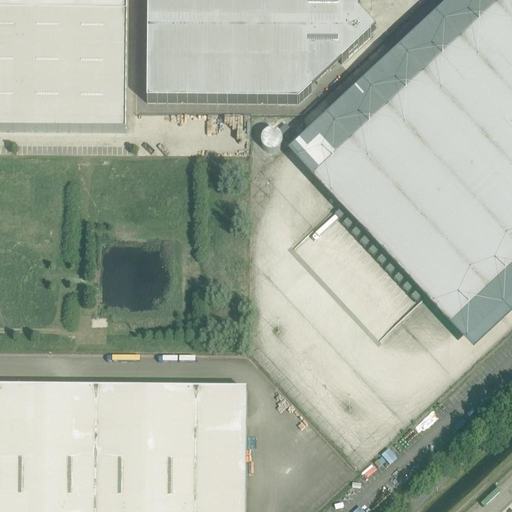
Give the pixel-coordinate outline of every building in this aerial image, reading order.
[(0,0),(0,132),(125,134),(126,17),(126,0),(0,0)] [(147,0),(147,104),(299,105),(371,38),(376,34),(358,15),(358,0),(147,0)] [(511,0),(506,0),(313,180),(450,327),(511,269),(511,0)] [(286,126),(279,133),(287,142),(295,135),(286,126)] [(99,134),(44,134),(44,146),(94,147),(94,141),(99,141),(99,134)] [(223,143),(204,143),(204,156),(221,156),(221,153),(240,153),(240,156),(251,156),(252,141),(237,141),(237,143),(223,143)] [(294,377),(286,374),(297,387),(300,388),(300,391),(321,415),(323,415),(326,407),(330,413),(333,411),(334,414),(339,401),(339,403),(341,399),(343,398),(339,393),(337,394),(334,384),(332,391),(331,388),(325,386),(324,382),(322,382),(320,386),(315,379),(313,379),(314,375),(309,369),(300,372),(297,369),(294,377)] [(0,389),(0,511),(245,511),(247,392),(0,389)]
